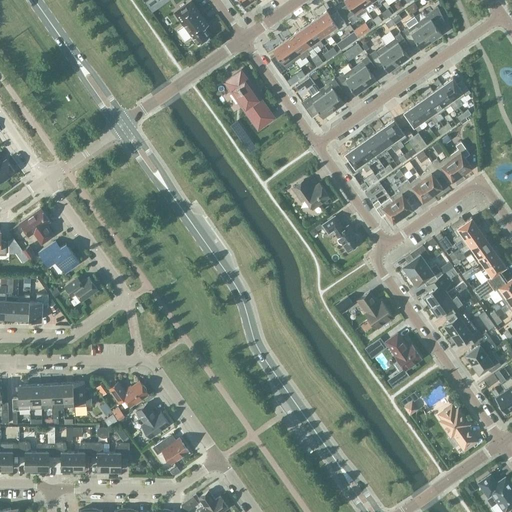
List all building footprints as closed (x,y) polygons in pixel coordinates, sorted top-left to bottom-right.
[(180,8),(174,12),(184,26),(177,31),(184,41),(192,35),(198,43),(209,35),(203,27),(207,24),(202,16),(200,17),(197,12),(198,11),(191,0),(186,4),(187,6),(181,10),(180,8)] [(366,10),(359,0),(345,0),(349,4),(343,8),(342,7),(341,7),(351,21),(366,10)] [(359,0),(366,10),(371,6),(373,9),(377,6),(372,0),(359,0)] [(399,0),(394,4),(397,9),(403,5),(399,0)] [(416,10),(417,6),(414,2),(408,6),(412,13),(416,10)] [(388,7),(381,12),(385,18),(392,13),(388,7)] [(418,20),(431,39),(434,37),(435,38),(442,34),(437,27),(444,22),(445,22),(438,7),(427,14),(423,9),(414,16),(418,21),(418,20)] [(317,16),(331,35),(346,24),(336,10),(337,12),(331,16),(327,10),(317,16)] [(379,13),(372,18),(376,24),(377,24),(383,19),(379,13)] [(317,16),(309,22),(323,43),(328,40),(326,38),(331,35),(317,16)] [(413,44),(418,41),(422,48),(429,43),(427,42),(431,39),(418,20),(418,21),(414,16),(405,22),(409,27),(403,31),(412,45),(413,45),(413,44)] [(395,23),(391,18),(388,20),(385,22),(388,28),(395,23)] [(309,22),(300,29),(310,43),(312,47),(313,47),(318,44),(319,46),(323,43),(309,22)] [(354,29),(359,36),(363,33),(358,26),(354,29)] [(310,43),(300,29),(291,35),(306,56),(310,53),(308,50),(312,47),(310,43)] [(354,30),(348,34),(353,40),(358,37),(354,30)] [(385,43),(398,62),(402,60),(403,61),(409,57),(402,47),(407,43),(408,45),(409,45),(400,33),(385,43)] [(306,56),(291,35),(282,41),(292,56),(293,55),(295,59),(300,56),(302,59),(306,56)] [(336,42),(341,49),(345,46),(341,39),(336,42)] [(292,56),(282,41),(273,47),(277,54),(271,58),(270,57),(280,71),(295,59),(293,55),(292,56)] [(357,41),(351,46),(357,53),(363,49),(357,41)] [(398,62),(385,43),(370,54),(378,66),(379,66),(378,64),(382,61),(388,69),(398,62)] [(332,55),(337,52),(333,46),(328,50),(332,55)] [(327,59),(332,55),(328,50),(323,53),(327,59)] [(365,64),(356,70),(355,71),(365,85),(375,78),(369,70),(374,66),(375,68),(376,68),(367,56),(362,60),(365,64)] [(314,60),(313,60),(317,66),(323,62),(320,57),(315,61),(315,60),(314,60)] [(355,71),(356,70),(353,66),(337,77),(346,89),(345,87),(350,84),(356,92),(365,85),(355,71)] [(302,69),(286,80),(290,85),(305,74),(302,69)] [(258,125),(261,123),(262,124),(269,119),(268,118),(269,117),(266,112),(268,110),(253,89),(254,89),(248,80),(246,81),(241,74),(239,76),(237,74),(230,79),(231,81),(228,83),(233,90),(232,91),(242,106),(243,106),(253,120),(255,120),(258,125)] [(452,76),(442,84),(458,106),(462,103),(459,98),(464,94),(465,95),(470,91),(463,82),(458,85),(452,76)] [(320,89),(333,108),(336,106),(337,107),(344,103),(337,93),(341,89),(343,91),(335,79),(320,89)] [(458,106),(442,84),(433,90),(445,108),(450,104),(454,109),(458,106)] [(333,108),(320,89),(302,102),(311,116),(312,115),(312,114),(319,109),(324,117),(331,112),(329,111),(333,108)] [(445,108),(433,90),(423,97),(439,119),(443,116),(440,111),(445,108)] [(439,119),(423,97),(413,104),(423,118),(423,119),(425,122),(431,118),(434,122),(439,119)] [(423,118),(413,104),(403,111),(413,125),(423,119),(423,118)] [(462,112),(466,117),(471,113),(468,108),(462,112)] [(466,117),(462,112),(457,116),(462,123),(467,119),(466,117)] [(383,125),(399,147),(403,144),(400,139),(406,135),(393,118),(383,125)] [(448,122),(443,126),(446,130),(451,127),(448,122)] [(399,147),(383,125),(374,132),(386,149),(391,145),(395,150),(399,147)] [(446,130),(443,126),(438,129),(441,134),(446,130)] [(237,135),(241,140),(247,136),(243,131),(237,135)] [(386,149),(374,132),(364,139),(377,157),(387,150),(386,149)] [(413,135),(422,148),(427,144),(418,132),(413,135)] [(451,137),(448,133),(441,138),(444,142),(451,137)] [(422,148),(413,135),(408,139),(417,151),(422,148)] [(377,157),(364,139),(354,145),(368,164),(377,157)] [(432,145),(438,154),(444,150),(438,141),(432,145)] [(458,148),(449,155),(463,175),(469,170),(467,169),(471,166),(465,156),(469,153),(461,141),(455,144),(458,148)] [(368,164),(354,145),(344,153),(350,161),(346,164),(352,174),(358,170),(357,170),(362,166),(366,171),(371,168),(368,164)] [(428,157),(423,150),(416,155),(421,162),(428,157)] [(401,162),(407,158),(404,154),(398,157),(401,162)] [(437,157),(431,161),(440,174),(445,170),(452,180),(456,177),(457,179),(463,175),(449,155),(439,161),(437,157)] [(0,180),(15,170),(7,159),(0,163),(0,162),(0,180)] [(440,174),(431,161),(426,165),(428,169),(419,175),(433,195),(439,191),(438,189),(442,187),(435,177),(440,174)] [(390,164),(384,167),(387,172),(393,168),(390,164)] [(387,172),(384,167),(379,171),(382,175),(387,172)] [(399,169),(395,172),(399,177),(403,174),(399,169)] [(433,195),(419,175),(410,182),(407,178),(402,182),(411,194),(416,191),(422,201),(426,198),(427,199),(433,195)] [(319,183),(309,190),(308,188),(309,187),(304,179),(293,187),(301,199),(305,197),(312,208),(328,196),(319,183)] [(364,181),(359,184),(363,189),(368,186),(364,181)] [(371,201),(377,197),(375,194),(384,187),(379,181),(365,191),(371,201)] [(399,189),(390,196),(404,216),(410,212),(408,210),(412,207),(406,198),(411,194),(402,182),(397,186),(399,189)] [(465,202),(474,197),(471,193),(463,198),(465,202)] [(404,216),(390,196),(380,203),(378,199),(372,203),(381,215),(386,212),(393,221),(397,218),(398,220),(404,216)] [(50,220),(40,207),(19,222),(29,235),(33,232),(41,243),(54,235),(49,227),(47,228),(44,224),(50,220)] [(334,216),(323,224),(328,231),(333,228),(337,233),(336,233),(338,236),(337,236),(337,237),(337,238),(337,239),(338,240),(338,241),(339,242),(340,242),(341,242),(342,242),(348,249),(359,241),(359,240),(360,239),(360,238),(360,237),(359,237),(359,236),(359,235),(358,235),(358,234),(357,234),(356,233),(355,233),(354,234),(348,225),(343,229),(339,224),(340,223),(334,216)] [(478,226),(471,216),(463,222),(459,217),(449,224),(453,230),(454,229),(458,234),(453,238),(456,242),(461,239),(478,226)] [(18,219),(10,223),(17,235),(24,231),(18,219)] [(461,239),(465,244),(460,247),(463,252),(485,236),(482,232),(484,231),(480,225),(478,226),(461,239)] [(313,236),(318,232),(314,227),(309,230),(313,236)] [(443,236),(440,231),(435,235),(438,239),(443,236)] [(432,236),(427,240),(431,245),(436,241),(432,236)] [(485,236),(463,252),(466,256),(471,252),(474,258),(492,246),(492,245),(485,236)] [(28,258),(28,257),(22,250),(13,237),(8,240),(8,252),(16,252),(22,262),(28,258)] [(79,262),(68,247),(66,248),(63,244),(58,248),(53,240),(38,251),(49,267),(57,261),(65,272),(79,262)] [(409,274),(427,262),(423,257),(429,253),(422,243),(404,256),(404,257),(410,253),(413,257),(402,265),(403,266),(403,269),(404,271),(406,272),(409,273),(409,274)] [(492,246),(474,258),(478,263),(473,267),(477,271),(480,269),(480,268),(499,255),(496,252),(498,250),(493,244),(492,245),(492,246)] [(34,253),(29,245),(22,250),(28,257),(34,253)] [(452,259),(456,256),(453,251),(448,254),(452,259)] [(463,252),(456,256),(458,258),(459,257),(460,260),(466,256),(463,252)] [(480,268),(480,269),(487,278),(473,289),(476,293),(504,274),(500,269),(506,265),(499,255),(480,268)] [(460,261),(456,256),(452,259),(456,264),(460,261)] [(440,267),(444,272),(452,266),(449,261),(440,267)] [(427,262),(409,274),(410,275),(410,278),(411,280),(413,282),(415,283),(416,284),(427,277),(430,281),(424,285),(425,286),(443,273),(436,263),(430,267),(427,262)] [(443,273),(425,286),(427,285),(430,289),(423,294),(425,296),(424,299),(426,302),(429,302),(430,304),(447,292),(444,287),(450,283),(449,282),(452,279),(451,277),(457,272),(453,266),(443,273)] [(466,270),(462,273),(465,278),(470,275),(466,270)] [(504,274),(476,293),(479,298),(495,287),(502,297),(511,290),(511,275),(507,279),(504,274)] [(98,289),(89,276),(78,284),(75,278),(64,286),(71,295),(76,292),(81,300),(98,289)] [(458,284),(462,289),(467,285),(463,280),(458,284)] [(458,284),(447,292),(430,304),(431,306),(431,308),(433,311),(435,312),(437,314),(444,309),(447,313),(445,315),(450,312),(459,305),(463,302),(456,293),(462,289),(458,284)] [(54,296),(59,293),(56,288),(51,291),(54,296)] [(468,302),(476,297),(471,290),(464,295),(468,302)] [(511,290),(502,297),(506,303),(501,306),(504,310),(504,311),(509,307),(511,304),(511,290)] [(369,291),(357,299),(366,311),(365,312),(375,327),(392,315),(381,301),(377,304),(375,300),(376,300),(369,291)] [(6,292),(5,317),(17,317),(18,295),(11,295),(11,292),(6,292)] [(18,295),(17,317),(28,318),(29,318),(30,300),(30,293),(24,293),(24,295),(18,295)] [(29,318),(28,318),(41,319),(42,305),(48,305),(48,304),(48,293),(36,293),(36,300),(30,300),(29,318)] [(52,311),(58,307),(55,303),(48,293),(48,304),(51,306),(49,307),(52,311)] [(341,311),(353,303),(348,296),(336,304),(341,311)] [(450,312),(453,317),(444,323),(444,324),(443,325),(447,331),(448,330),(451,333),(470,320),(459,305),(450,312)] [(501,306),(495,311),(498,315),(504,310),(501,306)] [(478,314),(488,329),(494,324),(484,310),(478,314)] [(493,318),(498,315),(495,311),(494,310),(490,313),(493,318)] [(501,320),(498,315),(493,318),(497,323),(501,320)] [(470,320),(451,333),(458,343),(467,337),(470,342),(480,335),(470,320)] [(507,337),(511,334),(508,329),(503,332),(507,337)] [(407,347),(397,332),(386,340),(396,355),(395,355),(405,368),(421,357),(412,344),(407,347)] [(480,335),(470,342),(474,347),(465,353),(472,363),(491,349),(480,335)] [(365,347),(371,356),(378,351),(372,342),(365,347)] [(501,364),(491,349),(472,363),(478,373),(488,366),(491,371),(501,364)] [(404,368),(388,380),(393,386),(409,375),(404,368)] [(498,379),(494,373),(484,380),(488,386),(498,379)] [(511,378),(510,376),(501,383),(505,388),(511,398),(511,378)] [(84,381),(73,381),(73,382),(74,406),(92,405),(91,387),(85,387),(84,381)] [(108,390),(102,381),(96,386),(102,394),(108,390)] [(147,392),(139,381),(125,391),(118,381),(109,387),(119,401),(124,398),(130,405),(147,392)] [(62,382),(51,383),(52,407),(53,417),(58,417),(58,409),(63,409),(63,406),(62,382)] [(73,382),(62,382),(63,406),(64,406),(74,406),(73,382)] [(51,383),(40,384),(41,407),(52,407),(51,383)] [(18,396),(12,397),(13,409),(30,408),(29,384),(18,385),(18,396)] [(40,384),(29,384),(30,408),(35,408),(35,415),(42,415),(41,407),(40,384)] [(1,385),(0,385),(0,409),(1,409),(8,409),(8,397),(2,397),(1,386),(1,385)] [(511,406),(511,398),(505,388),(499,392),(495,387),(491,390),(500,404),(502,408),(503,408),(506,411),(511,406)] [(401,400),(405,406),(420,395),(416,390),(401,400)] [(112,409),(106,400),(100,405),(106,413),(112,409)] [(412,401),(406,405),(405,406),(410,412),(416,408),(412,401)] [(147,402),(136,410),(145,422),(141,425),(150,437),(169,423),(161,411),(156,414),(147,402)] [(125,414),(118,404),(111,409),(118,419),(125,414)] [(452,406),(440,414),(444,418),(441,420),(451,434),(453,432),(456,437),(458,436),(460,439),(458,439),(464,447),(475,439),(467,428),(464,425),(467,423),(465,420),(465,418),(465,415),(463,414),(462,412),(460,412),(457,409),(455,410),(452,406)] [(108,425),(109,426),(117,420),(113,413),(104,419),(107,423),(108,425)] [(128,421),(125,416),(119,420),(122,425),(128,421)] [(82,426),(73,426),(73,432),(73,435),(82,435),(82,426)] [(167,446),(162,439),(152,446),(157,453),(162,450),(171,462),(188,450),(179,437),(167,446)] [(19,440),(19,442),(19,455),(25,455),(25,464),(24,466),(25,468),(26,470),(28,470),(30,470),(32,468),(37,468),(37,450),(36,450),(31,450),(29,441),(19,440)] [(54,441),(54,443),(55,455),(61,455),(61,464),(60,466),(61,469),(62,470),(64,471),(66,470),(68,469),(73,469),(73,450),(67,450),(65,441),(54,441)] [(73,450),(73,469),(77,469),(79,470),(81,471),(83,470),(84,469),(85,467),(84,465),(84,455),(91,456),(91,441),(80,441),(78,450),(73,450)] [(91,441),(91,456),(97,456),(97,465),(96,467),(97,469),(98,470),(100,471),(102,470),(104,469),(109,469),(109,451),(103,451),(101,441),(91,441)] [(109,451),(109,469),(113,469),(115,471),(117,471),(119,471),(120,469),(121,467),(120,465),(120,456),(129,456),(129,441),(116,441),(114,451),(109,451)] [(0,442),(0,448),(1,448),(1,468),(5,468),(7,470),(9,470),(11,470),(12,468),(13,466),(12,464),(12,455),(19,455),(19,442),(0,442)] [(36,443),(36,450),(37,450),(37,468),(41,469),(43,470),(45,471),(47,470),(48,469),(49,466),(48,464),(48,455),(55,455),(54,443),(36,443)] [(170,470),(173,475),(180,471),(176,466),(170,470)] [(491,507),(494,511),(502,511),(511,505),(511,486),(505,476),(496,482),(490,473),(478,481),(488,495),(492,493),(498,502),(491,507)] [(474,490),(468,481),(463,485),(469,493),(474,490)] [(208,490),(198,497),(205,506),(203,507),(205,511),(220,511),(228,507),(220,495),(215,499),(208,490)] [(185,511),(198,503),(193,495),(180,504),(180,509),(182,511),(185,511)]
